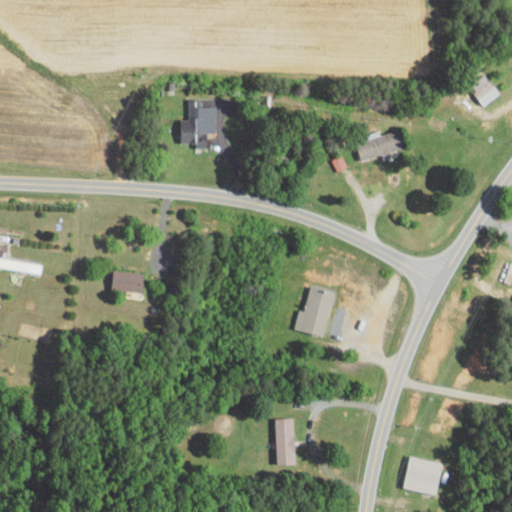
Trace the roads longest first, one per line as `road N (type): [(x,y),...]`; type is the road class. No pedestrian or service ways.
road 1 (residential): [(439,282),(341,230),(263,204),(0,181)]
road 2 (tertiary): [(365,511),(386,411),(418,325),(511,173)]
